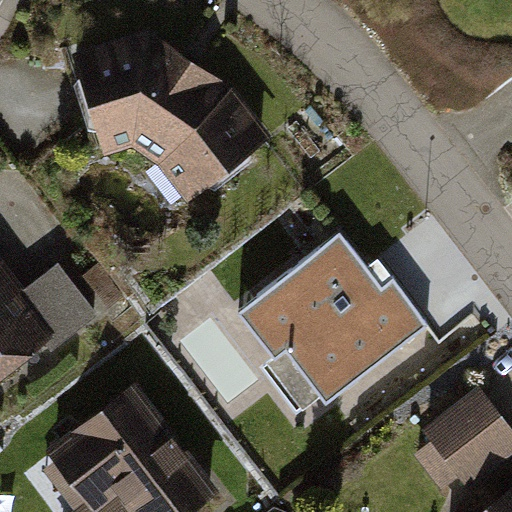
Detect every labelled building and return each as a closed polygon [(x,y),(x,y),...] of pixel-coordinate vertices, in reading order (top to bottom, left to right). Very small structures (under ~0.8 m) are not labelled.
[(94,74),(114,164),(161,153),(213,204),(262,154),(165,59),(94,74)] [(347,228),(240,308),(315,407),(422,327),(347,228)] [(0,275),(0,405),(53,378),(0,275)] [(224,511),(137,405),(41,483),(64,511),(224,511)] [(433,467),(465,511),(478,511),(511,488),(511,444),(496,422),(433,467)]
